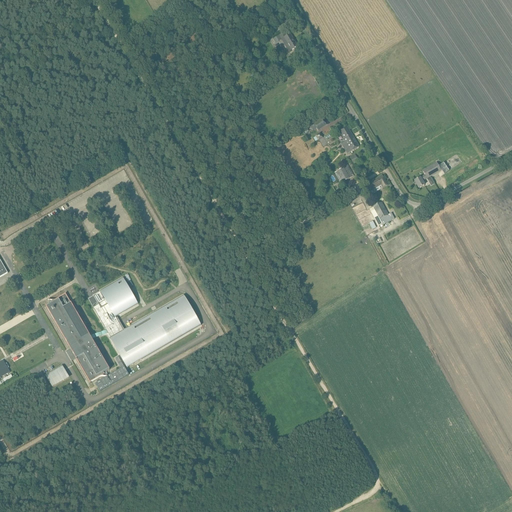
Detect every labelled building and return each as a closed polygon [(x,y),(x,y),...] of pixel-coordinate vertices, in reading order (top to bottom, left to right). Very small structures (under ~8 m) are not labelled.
[(280,35),(279,36),(282,40),(289,52),(293,49),(298,47),(290,34),(287,36),(284,33),(280,35)] [(286,53),(282,46),(277,50),(278,51),(277,52),(278,53),(275,55),(277,58),(286,53)] [(326,125),(322,119),(313,125),(318,131),(326,125)] [(342,144),(342,145),(354,138),(347,127),(339,132),(345,142),(342,144)] [(354,138),(342,145),(347,154),(359,147),(354,138)] [(420,178),(415,181),(419,189),(424,185),(422,181),(427,179),(430,177),(441,171),(444,174),(449,171),(444,163),(438,167),(436,163),(431,166),(422,171),(423,171),(425,176),(420,178)] [(343,168),(335,173),(341,183),(349,179),(354,176),(348,166),(343,168)] [(382,175),(366,185),(371,192),(381,185),(383,188),(388,185),(382,175)] [(388,215),(381,203),(377,205),(373,207),(383,226),(394,219),(391,214),(388,215)] [(89,299),(106,330),(108,334),(128,368),(200,326),(183,296),(135,324),(132,325),(127,328),(123,330),(116,318),(138,305),(123,278),(100,291),(100,292),(93,296),(93,297),(89,299)] [(108,334),(106,330),(90,336),(66,294),(56,299),(55,300),(54,300),(53,301),(52,300),(52,304),(46,308),(71,349),(90,382),(100,377),(101,376),(103,376),(104,373),(109,370),(92,339),(108,334)] [(123,369),(97,384),(101,392),(130,375),(119,357),(117,358),(123,369)] [(0,378),(10,373),(7,369),(9,368),(6,364),(5,364),(3,361),(0,362),(0,378)] [(63,367),(46,376),(52,388),(69,378),(63,367)]
